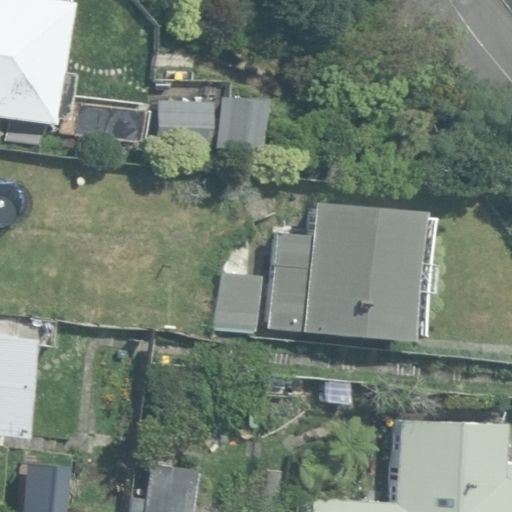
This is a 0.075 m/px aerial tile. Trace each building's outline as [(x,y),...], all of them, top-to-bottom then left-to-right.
[(0,0),(0,120),(40,127),(49,70),(48,70),(59,1),(48,0),(0,0)] [(150,89),(148,137),(195,139),(197,91),(150,89)] [(251,89),(207,89),(206,140),(250,141),(251,89)] [(259,326),(399,338),(408,246),(410,213),(303,204),(300,236),(267,233),(266,245),(259,326)] [(208,326),(245,329),(249,275),(212,272),(208,326)] [(0,434),(9,435),(18,335),(0,332),(0,434)] [(303,511),(507,511),(509,475),(506,475),(506,460),(493,459),(495,422),(389,418),(386,500),(304,497),(303,511)]
